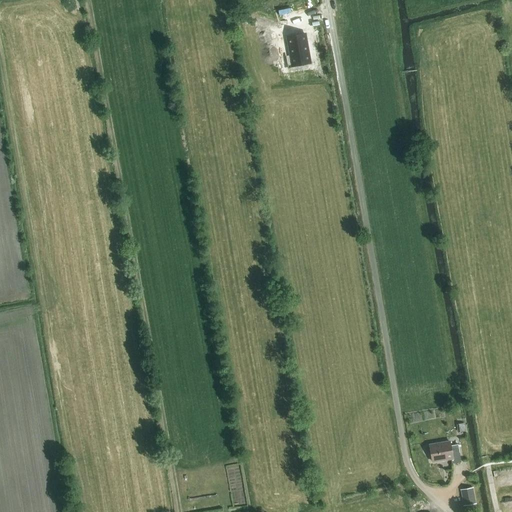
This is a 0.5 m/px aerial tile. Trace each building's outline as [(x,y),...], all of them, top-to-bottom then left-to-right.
[(299,45),(300,54),(312,52),(307,23),(289,26),(291,40),(293,39),(294,46),(299,45)] [(465,431),(464,423),(457,424),(458,432),(465,431)] [(451,463),(461,462),(458,444),(450,446),(450,442),(429,445),(432,462),(450,458),(451,463)] [(511,469),(497,471),(498,487),(511,485),(511,469)] [(460,490),(463,506),(476,503),(473,487),(460,490)]
